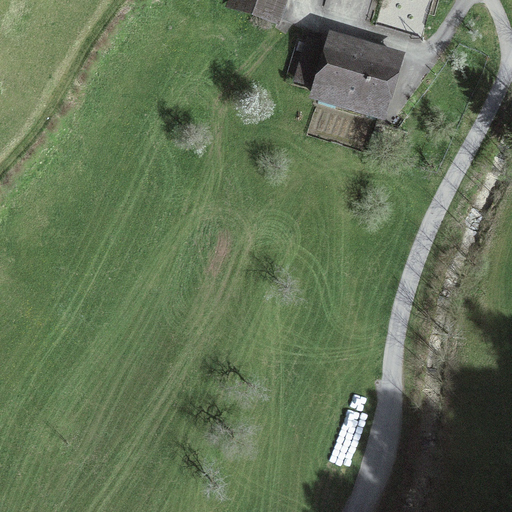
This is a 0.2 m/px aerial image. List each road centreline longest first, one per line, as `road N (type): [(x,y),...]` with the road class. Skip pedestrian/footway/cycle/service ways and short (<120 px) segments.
road 1 (track): [(363,511),(390,453),(415,280),(511,59)]
road 2 (track): [(468,0),(434,43),(417,48),(306,18),(312,0)]
